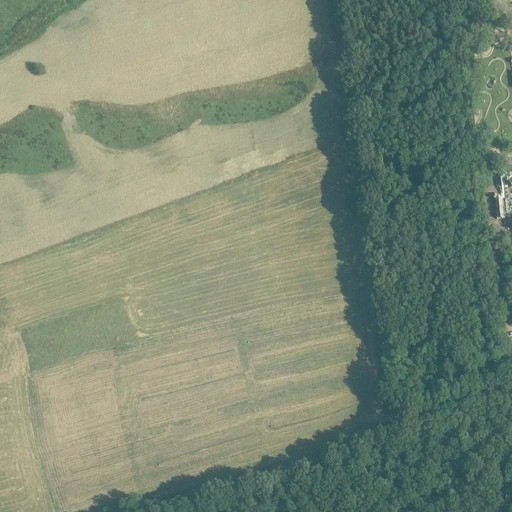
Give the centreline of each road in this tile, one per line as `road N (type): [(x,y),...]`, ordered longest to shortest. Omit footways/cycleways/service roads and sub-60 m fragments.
road 1 (unclassified): [(211,511),(317,485),(511,383)]
road 2 (track): [(229,454),(366,415),(414,428)]
